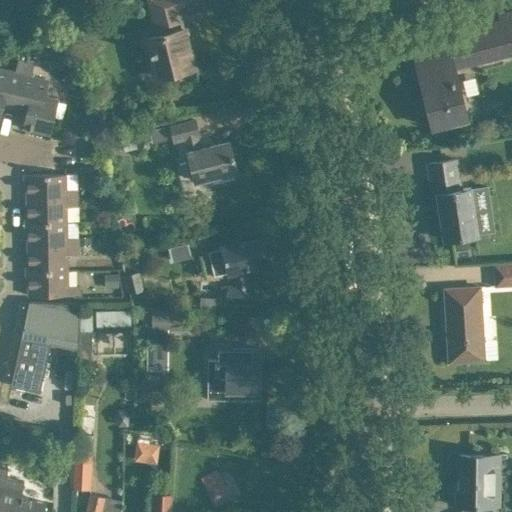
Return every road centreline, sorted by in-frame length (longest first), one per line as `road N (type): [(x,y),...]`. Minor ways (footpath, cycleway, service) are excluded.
road 1 (tertiary): [(345,415),(333,179),(279,0)]
road 2 (residential): [(345,415),(511,402)]
road 3 (residential): [(7,317),(13,199),(0,157)]
